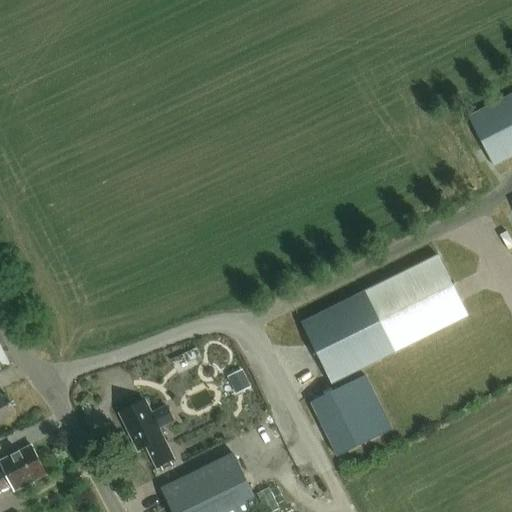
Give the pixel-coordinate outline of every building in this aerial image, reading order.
[(493,166),(511,156),(511,96),(469,118),(493,166)] [(438,257),(366,293),(302,325),(332,385),(397,352),(468,317),(438,257)] [(338,457),(392,430),(365,376),(311,403),(338,457)] [(0,420),(15,413),(7,397),(2,399),(0,395),(0,420)] [(175,461),(159,430),(145,402),(120,414),(139,452),(147,448),(158,469),(175,461)] [(0,480),(39,461),(32,446),(0,462),(0,464),(1,466),(0,466),(0,480)] [(172,511),(253,511),(260,509),(234,455),(162,490),(172,511)] [(0,494),(12,489),(14,492),(47,475),(39,461),(0,480),(0,494)]
